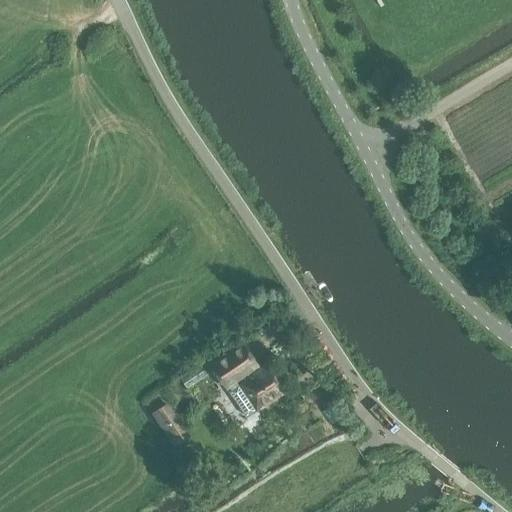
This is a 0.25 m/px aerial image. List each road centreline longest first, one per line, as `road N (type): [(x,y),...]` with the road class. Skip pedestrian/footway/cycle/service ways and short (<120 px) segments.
road 1 (unclassified): [(497,511),(379,420),(187,132),(118,0)]
road 2 (unclassified): [(511,334),(429,257),(315,64),(290,0)]
road 3 (track): [(365,148),(511,63)]
